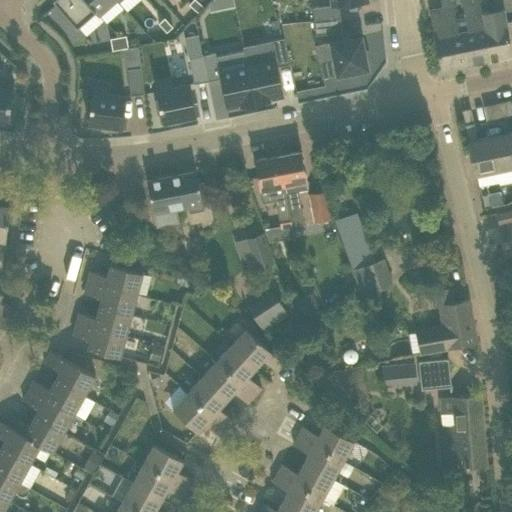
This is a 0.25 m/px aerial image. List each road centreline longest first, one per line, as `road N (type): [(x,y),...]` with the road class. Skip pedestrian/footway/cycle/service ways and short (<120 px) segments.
road 1 (residential): [(511,502),(496,349),(437,93)]
road 2 (residential): [(44,155),(155,153),(421,97)]
road 3 (residential): [(0,14),(52,76),(44,155)]
road 4 (residential): [(202,511),(295,381)]
road 5 (residential): [(0,395),(38,324),(62,312),(73,271)]
